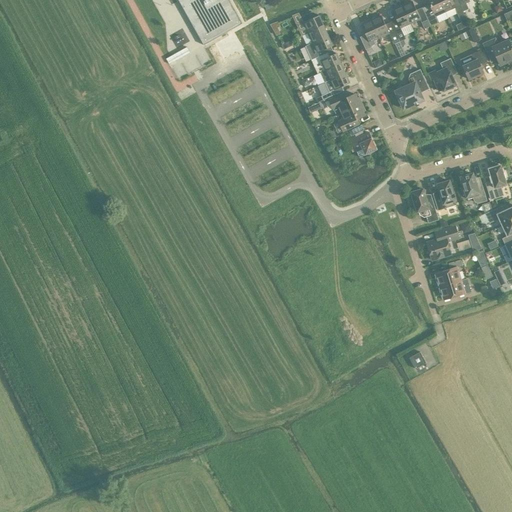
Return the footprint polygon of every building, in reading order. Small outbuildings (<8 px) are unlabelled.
[(229,0),(178,0),(204,45),(243,24),(229,0)] [(422,8),(428,20),(431,26),(439,22),(436,17),(446,12),(439,0),(428,0),(430,4),(422,8)] [(439,0),(446,12),(455,8),(457,14),(463,12),(463,11),(463,10),(461,6),(458,0),(439,0)] [(403,6),(410,23),(420,19),(424,29),(431,26),(428,20),(422,8),(417,10),(413,1),(403,6)] [(396,19),(391,22),(400,42),(406,39),(401,28),(410,23),(403,6),(392,11),(396,19)] [(300,17),(308,33),(324,26),(319,15),(314,17),(312,12),(300,17)] [(379,38),(389,33),(394,44),(395,44),(400,42),(391,22),(385,24),(381,16),(371,20),(379,38)] [(379,38),(371,20),(361,25),(365,34),(360,37),(366,50),(372,47),(371,46),(375,44),(374,40),(379,38)] [(328,36),(324,26),(308,33),(312,43),(328,36)] [(469,30),(475,43),(479,40),(473,28),(469,30)] [(465,32),(459,35),(461,40),(468,37),(465,32)] [(328,36),(312,43),(317,53),(333,46),(328,36)] [(501,65),(511,60),(511,47),(511,48),(508,40),(497,45),(495,39),(484,44),(492,61),(497,58),(501,65)] [(400,42),(395,44),(401,57),(406,55),(400,42)] [(187,47),(166,59),(169,64),(190,53),(187,47)] [(480,66),(488,62),(482,50),(471,55),(474,61),(463,66),(469,80),(484,73),(480,66)] [(322,65),(325,71),(341,63),(336,53),(317,62),(319,66),(322,65)] [(452,76),(457,73),(451,58),(440,63),(443,69),(437,72),(436,71),(429,74),(432,81),(434,80),(439,91),(443,89),(444,91),(457,85),(452,76)] [(324,83),(345,73),(341,63),(325,71),(320,73),(324,83)] [(420,93),(429,89),(420,69),(410,74),(408,79),(411,84),(403,88),(401,87),(397,89),(395,94),(397,98),(399,99),(404,109),(424,100),(420,93)] [(345,73),(324,83),(329,92),(332,91),(334,95),(343,90),(342,87),(350,83),(345,73)] [(329,92),(320,96),(322,100),(334,95),(332,91),(329,92)] [(362,104),(359,96),(356,97),(355,94),(347,98),(345,93),(329,100),(336,116),(342,113),(362,104)] [(311,112),(324,107),(321,101),(309,106),(311,112)] [(362,104),(342,113),(344,119),(339,122),(343,131),(359,124),(357,119),(365,115),(363,112),(366,111),(362,104)] [(364,130),(361,125),(349,131),(351,136),(364,130)] [(365,155),(377,150),(369,132),(364,135),(356,138),(356,137),(350,140),(353,145),(354,145),(360,157),(365,155)] [(486,183),(491,199),(498,197),(497,195),(503,193),(500,186),(506,185),(504,178),(506,178),(504,173),(503,173),(500,165),(489,169),(491,177),(490,177),(492,182),(486,183)] [(467,196),(468,199),(473,198),(474,200),(475,202),(476,203),(478,203),(479,203),(487,201),(481,181),(475,183),(473,174),(461,177),(462,179),(460,181),(461,185),(464,185),(467,196)] [(438,193),(433,194),(438,211),(457,205),(455,200),(449,181),(438,185),(440,190),(438,193)] [(425,197),(423,189),(412,193),(415,204),(414,206),(414,208),(415,209),(417,210),(417,212),(419,211),(420,215),(424,217),(426,216),(428,223),(439,220),(431,195),(425,197)] [(490,203),(483,205),(485,214),(492,210),(492,209),(490,204),(490,203)] [(503,226),(511,221),(511,207),(505,211),(503,205),(492,210),(485,214),(490,223),(500,219),(503,226)] [(502,238),(505,244),(511,240),(511,221),(503,226),(508,236),(502,238)] [(465,232),(472,229),(470,223),(463,225),(465,232)] [(447,242),(459,238),(455,226),(435,232),(437,239),(432,241),(427,243),(429,249),(427,249),(429,254),(430,254),(432,260),(451,254),(447,242)] [(474,250),(481,248),(477,232),(469,234),(474,250)] [(469,238),(458,243),(460,250),(472,246),(469,238)] [(440,286),(461,280),(457,268),(463,266),(461,260),(448,263),(450,269),(436,273),(440,286)] [(484,274),(490,271),(488,265),(481,268),(484,274)] [(498,277),(490,280),(493,288),(506,283),(500,268),(495,271),(498,277)] [(487,280),(493,277),(490,271),(484,274),(487,280)] [(461,280),(440,286),(444,300),(465,294),(465,293),(471,292),(467,279),(461,281),(461,280)] [(426,363),(420,352),(409,358),(415,369),(426,363)]
